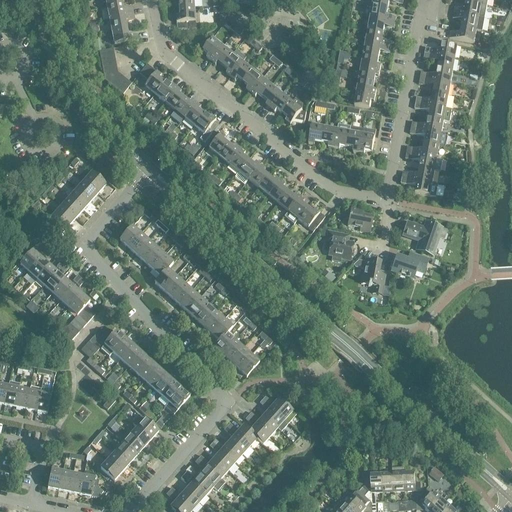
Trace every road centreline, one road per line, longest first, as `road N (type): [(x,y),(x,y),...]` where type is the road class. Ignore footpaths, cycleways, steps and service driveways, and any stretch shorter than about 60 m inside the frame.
road 1 (tertiary): [(511,494),(148,168)]
road 2 (residential): [(148,168),(93,233),(89,256),(228,401),(133,511)]
road 3 (residential): [(153,0),(165,54),(332,190),(387,201)]
road 4 (residential): [(387,201),(420,27),(433,0)]
road 5 (tertiary): [(148,168),(78,79),(53,0)]
